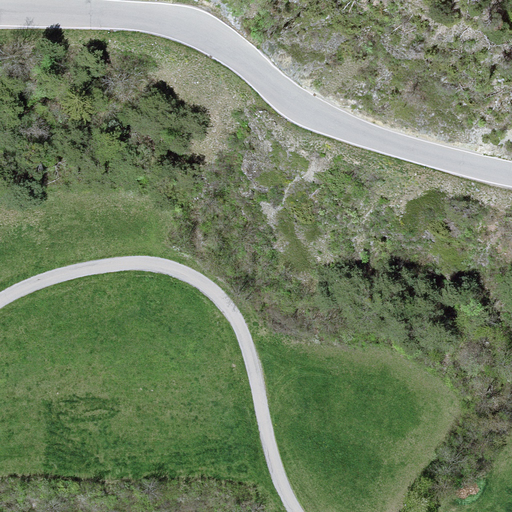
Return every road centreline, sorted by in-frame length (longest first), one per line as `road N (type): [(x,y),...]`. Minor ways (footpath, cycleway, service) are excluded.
road 1 (tertiary): [(0,9),(152,19),(201,34),(296,107),(357,136),(511,177)]
road 2 (unclassified): [(0,303),(30,284),(116,264),(188,274),(238,323),(285,498),(297,511)]
